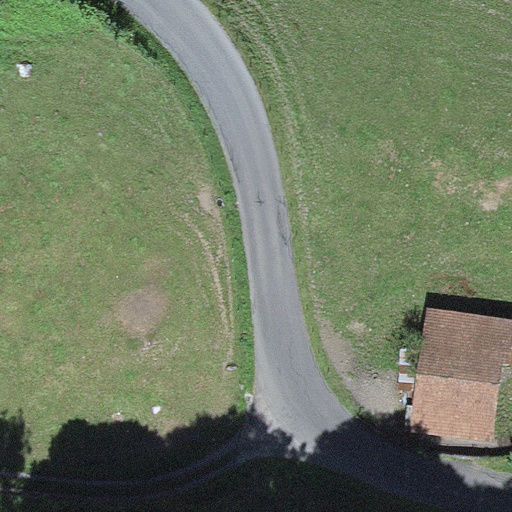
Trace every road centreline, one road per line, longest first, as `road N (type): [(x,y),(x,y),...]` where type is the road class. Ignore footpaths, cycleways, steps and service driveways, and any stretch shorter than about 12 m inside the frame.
road 1 (unclassified): [(152,0),(211,65),(301,403),(365,456),(511,501)]
road 2 (track): [(301,403),(228,450),(130,494),(0,480)]
